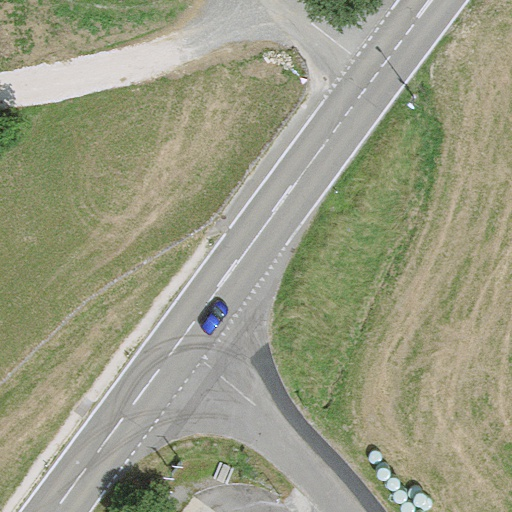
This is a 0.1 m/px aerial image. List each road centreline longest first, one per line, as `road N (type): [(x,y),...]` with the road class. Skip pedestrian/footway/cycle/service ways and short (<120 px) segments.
road 1 (tertiary): [(192,324),(431,0)]
road 2 (residential): [(348,511),(192,324)]
road 3 (tertiary): [(53,511),(192,324)]
road 4 (track): [(365,85),(277,0)]
